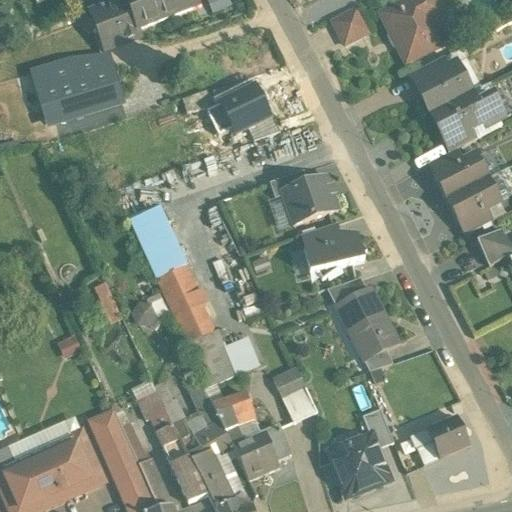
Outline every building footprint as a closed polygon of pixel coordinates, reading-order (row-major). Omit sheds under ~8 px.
[(125,2),(124,0),(123,0),(111,5),(126,44),(141,39),(138,31),(137,32),(125,2)] [(128,0),(125,2),(137,32),(138,31),(193,10),(189,0),(128,0)] [(228,0),(205,0),(210,14),(231,7),(228,0)] [(434,0),(409,0),(380,16),(406,65),(446,45),(433,20),(442,15),(434,0)] [(126,44),(111,5),(89,14),(104,53),(126,44)] [(355,12),(332,24),(344,47),(367,35),(355,12)] [(108,59),(96,62),(69,64),(49,70),(51,80),(38,84),(38,83),(36,84),(36,86),(37,86),(46,116),(46,117),(46,119),(53,117),(55,124),(64,122),(122,105),(108,59)] [(439,62),(411,76),(417,87),(445,73),(444,72),(439,62)] [(445,73),(417,87),(431,115),(469,95),(454,67),(444,72),(445,73)] [(253,91),(217,109),(232,139),(268,121),(253,91)] [(205,94),(182,102),(187,116),(209,109),(205,94)] [(469,95),(431,115),(445,143),(468,131),(469,131),(473,129),(475,131),(479,126),(482,125),(484,124),(475,106),(469,95)] [(492,97),(475,106),(484,124),(482,125),(484,130),(504,120),(492,97)] [(468,131),(445,143),(451,154),(454,153),(474,142),(469,131),(468,131)] [(451,154),(429,166),(434,177),(435,177),(459,164),(454,153),(451,154)] [(473,156),(459,164),(435,177),(434,177),(433,177),(446,202),(486,181),(473,156)] [(303,175),(269,186),(274,202),(282,199),(281,195),(307,186),(303,175)] [(307,186),(281,195),(282,199),(292,229),(338,213),(326,179),(307,186)] [(486,181),(446,202),(459,227),(460,226),(485,213),(499,206),(486,181)] [(485,213),(460,226),(465,237),(490,224),(485,213)] [(187,347),(217,334),(165,214),(135,227),(187,347)] [(336,227),(303,238),(306,252),(340,244),(336,227)] [(511,255),(500,233),(476,245),(488,269),(506,260),(511,256),(511,255)] [(306,252),(303,252),(309,277),(316,275),(319,278),(318,279),(322,283),(326,280),(326,279),(338,270),(363,264),(362,257),(366,254),(359,244),(358,240),(306,252)] [(360,282),(327,293),(335,309),(366,293),(360,282)] [(366,293),(335,309),(363,364),(385,353),(399,346),(370,291),(366,293)] [(136,326),(164,321),(160,303),(133,309),(136,326)] [(217,334),(187,347),(213,404),(242,392),(217,334)] [(78,344),(67,349),(72,360),(83,355),(78,344)] [(385,353),(363,364),(369,375),(392,367),(385,353)] [(288,355),(281,358),(284,363),(290,360),(288,355)] [(212,409),(201,385),(187,391),(205,431),(219,424),(212,409)] [(305,391),(282,402),(293,426),(316,416),(305,391)] [(140,404),(156,436),(171,429),(156,396),(140,404)] [(233,401),(212,409),(219,424),(233,452),(243,447),(236,430),(253,420),(248,406),(236,410),(233,401)] [(88,423),(116,486),(141,475),(138,468),(113,413),(88,423)] [(371,440),(376,454),(392,448),(379,414),(363,420),(371,440)] [(456,421),(426,434),(431,446),(438,463),(469,450),(456,421)] [(205,431),(179,443),(189,465),(194,474),(211,464),(226,456),(228,460),(235,457),(233,452),(219,424),(205,431)] [(171,429),(156,436),(162,450),(179,442),(171,429)] [(279,431),(265,438),(273,459),(288,453),(279,431)] [(426,434),(410,440),(415,452),(431,446),(426,434)] [(80,435),(0,471),(0,492),(8,511),(42,511),(103,485),(80,435)] [(243,447),(233,452),(235,457),(247,483),(277,470),(273,459),(265,438),(243,447)] [(371,440),(332,455),(349,499),(388,484),(376,454),(371,440)] [(179,442),(162,450),(173,474),(189,465),(179,443),(179,442)] [(170,508),(150,463),(138,468),(141,475),(151,498),(159,511),(165,508),(166,510),(170,508)] [(220,480),(211,464),(194,474),(203,489),(208,500),(213,511),(218,511),(233,504),(221,479),(220,480)] [(194,474),(189,465),(173,474),(188,506),(204,501),(208,500),(203,489),(194,474)] [(141,475),(116,486),(126,511),(141,511),(139,503),(151,498),(141,475)] [(188,506),(185,507),(187,511),(189,511),(206,505),(204,501),(188,506)]
